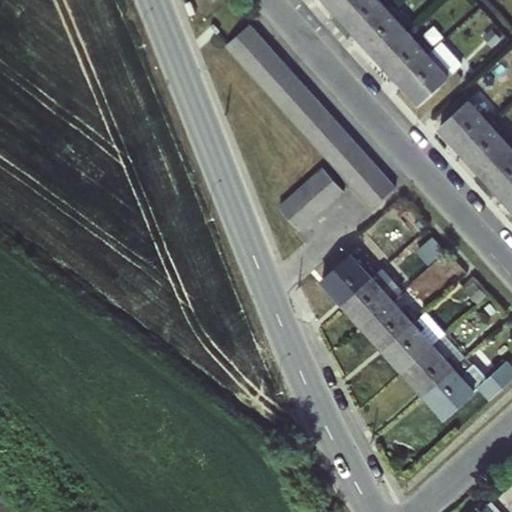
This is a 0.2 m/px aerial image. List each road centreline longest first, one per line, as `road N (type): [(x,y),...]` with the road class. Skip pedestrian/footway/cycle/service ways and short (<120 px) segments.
road 1 (secondary): [(373,511),(322,419),(157,0)]
road 2 (residential): [(511,265),(272,0)]
road 3 (unknown): [(355,202),(267,285)]
